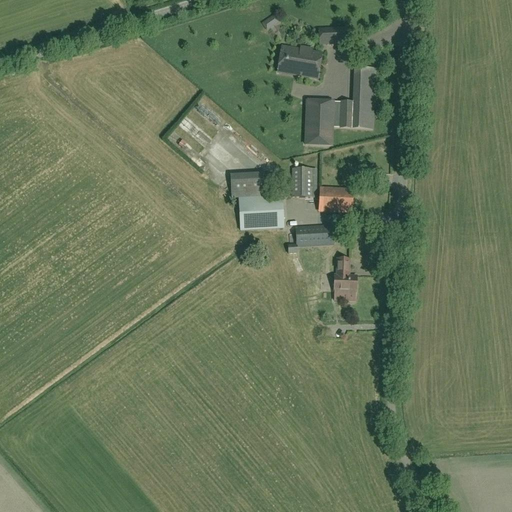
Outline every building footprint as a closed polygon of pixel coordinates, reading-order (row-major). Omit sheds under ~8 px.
[(269,32),(282,22),(276,15),(264,24),(269,32)] [(347,29),(319,31),(319,45),(347,44),(347,29)] [(301,49),(301,52),(282,49),(278,74),(318,80),(322,55),(312,54),(312,51),(301,49)] [(340,129),(372,130),(375,70),(354,70),(353,104),(341,103),(340,129)] [(332,129),(333,103),(306,102),(305,146),(331,147),(332,129)] [(292,171),(292,198),(316,199),(316,171),(292,171)] [(231,199),(239,199),(240,231),(283,229),(282,196),(268,197),(267,174),(230,176),(231,199)] [(360,189),(325,188),(324,213),(359,214),(360,189)] [(333,227),(295,229),(296,246),(288,247),(288,255),(298,255),(297,249),(334,247),(333,227)] [(335,277),(334,293),(356,294),(357,278),(349,277),(350,261),(338,261),(337,277),(335,277)]
